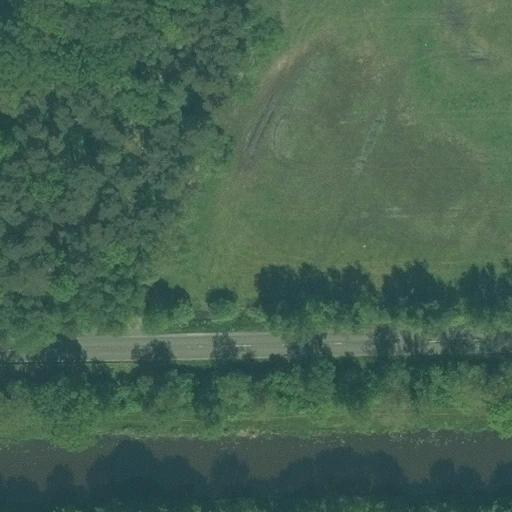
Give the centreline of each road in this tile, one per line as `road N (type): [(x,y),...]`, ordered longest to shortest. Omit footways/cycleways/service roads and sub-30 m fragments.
road 1 (tertiary): [(511,339),(0,350)]
road 2 (track): [(59,0),(0,134)]
